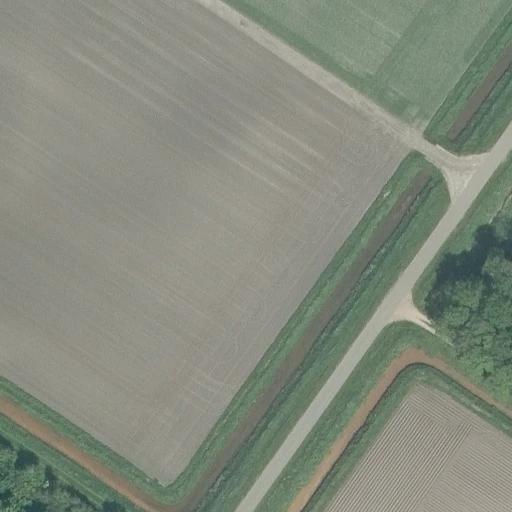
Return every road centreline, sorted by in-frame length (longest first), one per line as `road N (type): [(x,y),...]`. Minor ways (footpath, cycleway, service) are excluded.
road 1 (unclassified): [(242,511),(511,131)]
road 2 (track): [(395,295),(511,375)]
